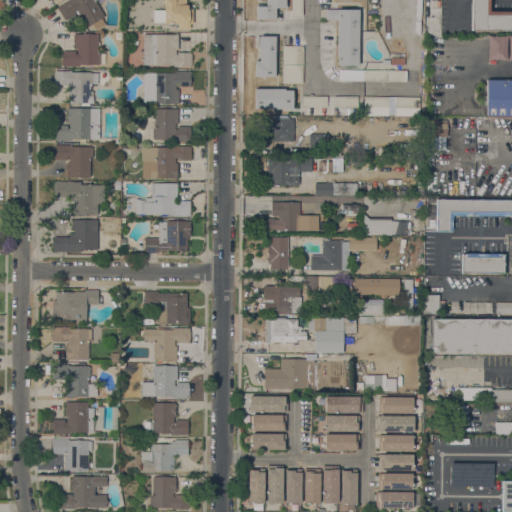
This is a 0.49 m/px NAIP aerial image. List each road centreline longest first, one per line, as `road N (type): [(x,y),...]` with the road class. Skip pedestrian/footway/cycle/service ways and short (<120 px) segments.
road 1 (residential): [(223,511),(225,0)]
road 2 (residential): [(27,511),(18,455),(21,25)]
road 3 (residential): [(227,276),(21,273)]
road 4 (residential): [(368,460),(224,459)]
